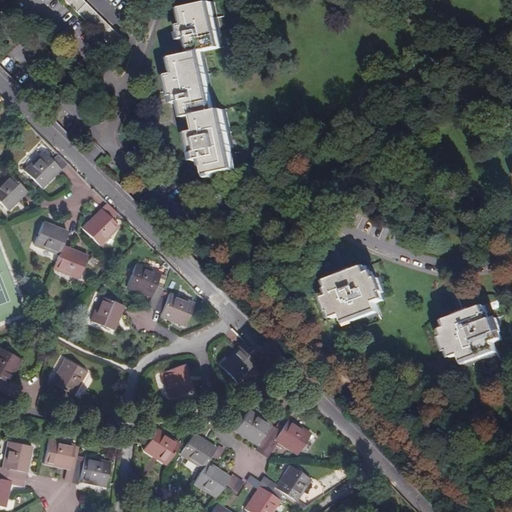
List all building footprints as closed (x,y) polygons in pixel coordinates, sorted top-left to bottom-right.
[(65,0),(116,51),(125,42),(84,0),(65,0)] [(126,0),(135,8),(143,0),(126,0)] [(192,57),(199,55),(220,51),(210,5),(182,11),(185,26),(178,28),(181,43),(189,42),(192,57)] [(213,113),(199,55),(192,57),(173,61),(176,76),(168,78),(174,106),(182,105),(184,120),(193,118),(213,113)] [(213,113),(193,118),(196,135),(189,137),(195,164),(203,162),(207,178),(234,172),(221,111),(213,113)] [(61,171),(52,162),(44,154),(25,173),(42,189),(61,171)] [(67,165),(59,156),(52,162),(61,171),(67,165)] [(0,204),(8,212),(27,193),(10,176),(0,186),(0,204)] [(117,214),(109,205),(102,212),(111,221),(117,214)] [(111,221),(102,212),(83,231),(100,248),(119,229),(111,221)] [(63,248),(68,234),(43,225),(34,247),(59,257),(53,271),(79,281),(87,258),(63,248)] [(128,289),(153,298),(155,289),(161,275),(136,266),(128,289)] [(365,276),(363,269),(329,282),(331,289),(328,290),(331,298),(324,300),(329,313),(331,312),(334,320),(342,318),(345,325),(379,311),(377,304),(384,301),(381,295),(384,293),(378,279),(376,280),(373,273),(365,276)] [(155,289),(153,298),(149,308),(155,311),(159,301),(162,292),(155,289)] [(166,303),(162,313),(161,318),(185,327),(194,305),(169,294),(166,303)] [(114,331),(123,306),(99,298),(91,323),(114,331)] [(159,301),(155,311),(162,313),(166,303),(159,301)] [(494,320),(491,312),(483,315),(481,309),(447,322),(450,328),(442,331),(445,338),(442,339),(448,353),(450,352),(452,360),(459,357),(462,364),(496,351),(493,344),(502,341),(499,334),(501,334),(495,320),(494,320)] [(255,351),(245,342),(240,348),(249,358),(255,351)] [(249,358),(240,348),(220,366),(237,384),(256,365),(249,358)] [(0,383),(18,393),(21,386),(10,381),(21,360),(0,349),(0,383)] [(44,387),(59,395),(62,390),(66,392),(63,397),(70,401),(73,396),(86,372),(65,361),(52,384),(48,382),(44,387)] [(194,390),(184,366),(162,373),(171,399),(194,390)] [(0,392),(14,400),(18,393),(0,383),(0,392)] [(257,446),(270,425),(248,411),(235,431),(257,446)] [(287,421),(280,432),(274,441),(277,443),(297,455),(310,435),(287,421)] [(259,455),(276,429),(270,425),(257,446),(254,451),(259,455)] [(148,426),(144,431),(149,434),(152,429),(148,426)] [(135,438),(146,445),(152,436),(149,434),(144,431),(141,429),(135,438)] [(274,441),(280,432),(276,429),(259,455),(266,459),(277,443),(274,441)] [(152,436),(146,445),(143,450),(166,465),(179,444),(156,430),(152,436)] [(217,498),(224,486),(229,478),(207,463),(211,457),(216,450),(193,435),(181,455),(203,470),(194,483),(217,498)] [(64,482),(72,484),(74,472),(77,457),(73,456),(75,446),(49,441),(44,465),(66,470),(64,482)] [(12,479),(25,481),(27,474),(32,447),(9,442),(3,469),(13,472),(12,479)] [(218,447),(216,450),(211,457),(217,461),(224,451),(218,447)] [(74,472),(72,484),(78,485),(80,483),(105,489),(110,464),(84,458),(81,473),(74,472)] [(290,467),(277,485),(275,489),(284,494),(296,501),(310,480),(290,467)] [(224,486),(230,491),(237,480),(231,476),(229,478),(224,486)] [(25,481),(12,479),(2,477),(1,481),(0,480),(0,507),(5,509),(10,486),(24,488),(25,481)] [(245,485),(257,493),(260,488),(280,501),(282,497),(262,484),(251,478),(245,485)] [(275,489),(277,485),(266,478),(262,484),(282,497),(284,494),(275,489)] [(237,494),(243,484),(237,480),(230,491),(237,494)] [(247,511),(272,511),(280,501),(260,488),(257,493),(245,511),(247,511)]
